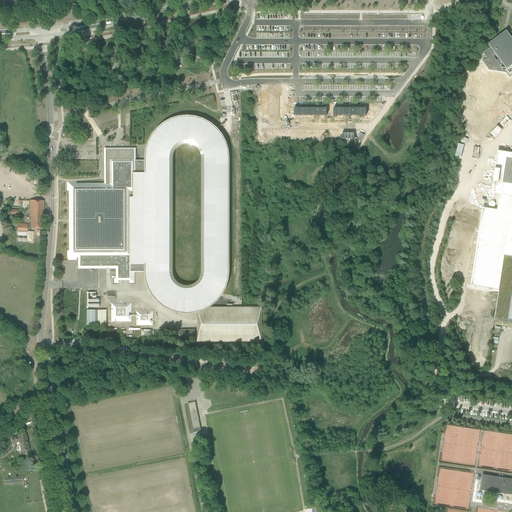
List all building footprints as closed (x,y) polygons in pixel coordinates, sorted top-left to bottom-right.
[(511,74),(511,31),(508,34),(506,31),(488,44),(490,48),(483,53),(487,58),(482,61),(488,70),(505,72),(508,77),(511,74)] [(264,91),(264,116),(268,116),(274,116),(280,116),(280,91),(264,91)] [(137,166),(137,175),(136,176),(136,201),(132,201),(132,251),(133,251),(134,251),(134,263),(132,263),(132,265),(134,265),(134,272),(144,272),(148,272),(148,280),(149,283),(151,287),(150,287),(150,288),(151,287),(155,293),(153,294),(154,294),(159,300),(165,304),(172,308),(179,310),(187,311),(195,310),(194,308),(201,306),(207,302),(208,305),(214,300),(219,294),(222,289),(222,288),(223,287),(225,280),(226,272),(226,264),(226,196),(226,174),(226,166),(226,158),(225,151),(224,146),(223,144),(222,143),(222,142),(219,137),(215,131),(209,126),(202,122),(195,120),(187,119),(179,120),(172,122),(165,126),(159,131),(154,137),(151,142),(151,143),(150,145),(150,146),(149,151),(148,158),(148,161),(144,161),(135,161),(134,161),(134,162),(134,165),(135,165),(136,165),(137,166)] [(67,182),(67,191),(69,191),(69,251),(67,251),(67,260),(76,260),(76,258),(78,258),(78,269),(79,269),(88,269),(106,269),(106,268),(109,268),(109,269),(116,269),(116,279),(114,279),(114,283),(118,283),(118,281),(129,281),(129,283),(134,283),(134,272),(134,265),(132,265),(132,263),(134,263),(134,251),(133,251),(132,251),(132,201),(136,201),(136,176),(135,165),(134,165),(134,162),(134,161),(135,161),(135,148),(119,148),(104,148),(104,157),(104,178),(104,180),(104,184),(76,184),(76,182),(67,182)] [(497,194),(494,210),(487,209),(483,228),(481,227),(470,284),(499,289),(494,319),(511,322),(511,154),(497,152),(491,193),(497,194)] [(43,201),(38,201),(29,200),(29,216),(30,216),(30,229),(42,229),(43,201)] [(88,306),(98,307),(98,300),(96,300),(96,292),(88,292),(88,299),(88,306)] [(116,320),(116,322),(131,322),(131,315),(129,315),(129,313),(131,313),(131,303),(125,303),(125,305),(124,305),(124,303),(111,303),(111,309),(113,309),(113,310),(111,310),(111,322),(115,322),(115,320),(116,320)] [(261,309),(197,309),(197,343),(261,343),(261,309)] [(87,326),(95,326),(95,310),(87,310),(87,326)] [(98,326),(106,325),(106,310),(98,310),(98,326)] [(136,320),(136,325),(152,325),(152,321),(150,321),(150,319),(152,319),(152,312),(148,312),(148,314),(147,314),(147,312),(136,312),(136,319),(138,319),(138,320),(136,320)] [(185,339),(191,339),(191,336),(197,336),(197,330),(179,330),(179,336),(185,336),(185,339)] [(187,403),(193,433),(201,431),(195,402),(187,403)] [(11,438),(12,443),(12,444),(16,443),(16,442),(19,442),(21,451),(29,450),(26,435),(18,436),(11,438)] [(511,479),(490,476),(490,477),(491,477),(491,480),(486,480),(485,489),(511,493),(511,479)]
